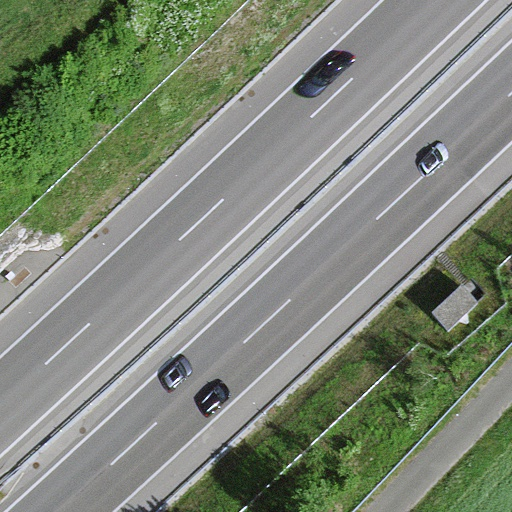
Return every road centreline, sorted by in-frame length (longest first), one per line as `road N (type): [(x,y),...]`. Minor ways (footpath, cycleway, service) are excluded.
road 1 (motorway): [(58,511),(511,92)]
road 2 (motorway): [(434,0),(0,405)]
road 3 (unclassified): [(385,511),(511,379)]
